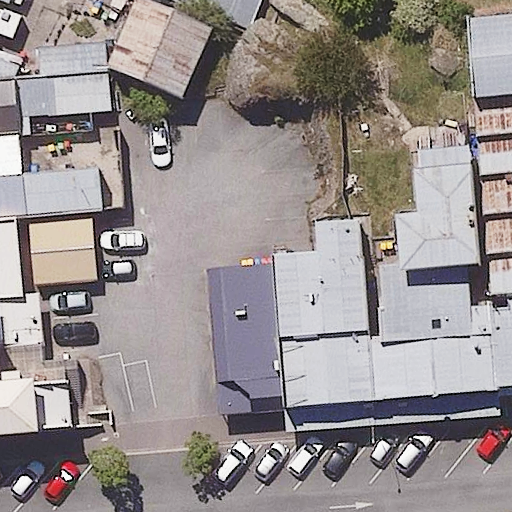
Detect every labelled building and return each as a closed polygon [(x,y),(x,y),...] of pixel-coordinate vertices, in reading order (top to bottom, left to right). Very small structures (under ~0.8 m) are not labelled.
[(0,0),(0,2),(20,9),(22,0),(0,0)] [(218,35),(140,0),(137,0),(106,70),(186,106),(218,35)] [(158,0),(246,36),(261,0),(158,0)] [(511,13),(471,16),(482,149),(501,389),(511,387),(511,13)] [(0,141),(32,139),(32,118),(107,111),(97,77),(0,82),(0,141)] [(0,141),(0,221),(25,220),(94,214),(116,212),(109,132),(32,139),(0,141)] [(261,408),(501,389),(482,149),(420,151),(424,212),(397,215),(400,254),(374,258),(373,222),(315,227),(320,257),(214,268),(225,389),(261,408)] [(0,221),(0,438),(77,431),(72,376),(12,381),(8,346),(49,343),(45,296),(31,296),(25,220),(0,221)] [(94,221),(33,225),(38,284),(98,280),(94,221)]
